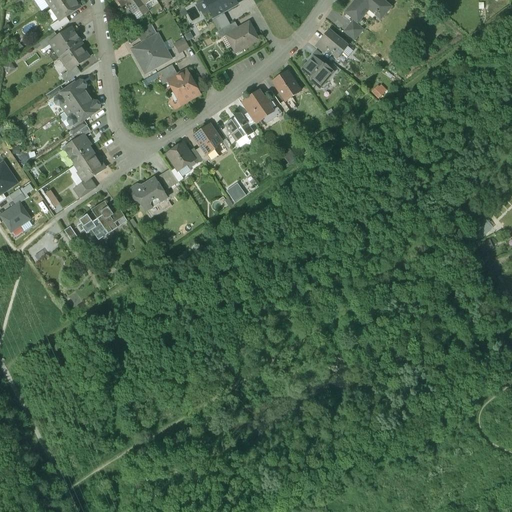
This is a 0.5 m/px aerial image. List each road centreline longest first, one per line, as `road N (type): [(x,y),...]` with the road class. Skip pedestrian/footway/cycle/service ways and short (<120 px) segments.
road 1 (track): [(511,12),(208,226),(57,320),(19,251)]
road 2 (track): [(511,174),(400,283),(76,501)]
road 3 (residential): [(328,0),(302,35),(221,102),(136,158)]
road 4 (residential): [(136,158),(112,118),(98,0)]
road 5 (track): [(11,373),(81,511)]
